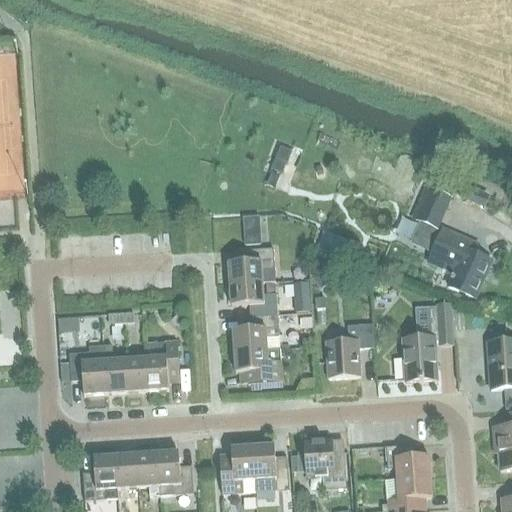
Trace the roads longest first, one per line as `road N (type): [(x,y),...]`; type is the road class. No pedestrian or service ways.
road 1 (residential): [(218,421),(441,404),(461,421),(466,511)]
road 2 (residential): [(218,421),(210,270),(203,261),(172,263)]
road 3 (residential): [(51,433),(218,421)]
road 4 (residential): [(51,433),(41,272)]
road 5 (residential): [(172,263),(41,272)]
